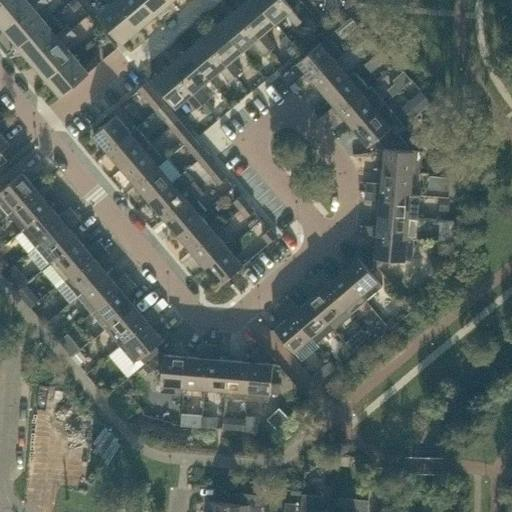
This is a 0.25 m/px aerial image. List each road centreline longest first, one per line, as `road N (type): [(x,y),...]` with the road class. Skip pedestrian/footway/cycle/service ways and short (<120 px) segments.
road 1 (residential): [(287,102),(339,158),(340,225),(238,323),(216,326),(158,275),(40,131)]
road 2 (residential): [(40,131),(207,0)]
road 3 (residential): [(16,511),(2,494),(15,350)]
